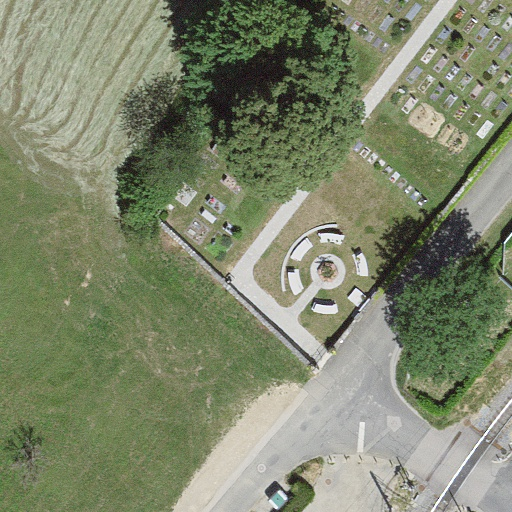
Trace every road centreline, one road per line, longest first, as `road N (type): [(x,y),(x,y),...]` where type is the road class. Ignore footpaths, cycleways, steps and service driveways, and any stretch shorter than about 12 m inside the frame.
road 1 (residential): [(329,411),(511,178)]
road 2 (residential): [(329,411),(381,427),(462,473),(496,503)]
road 3 (residential): [(235,511),(329,411)]
